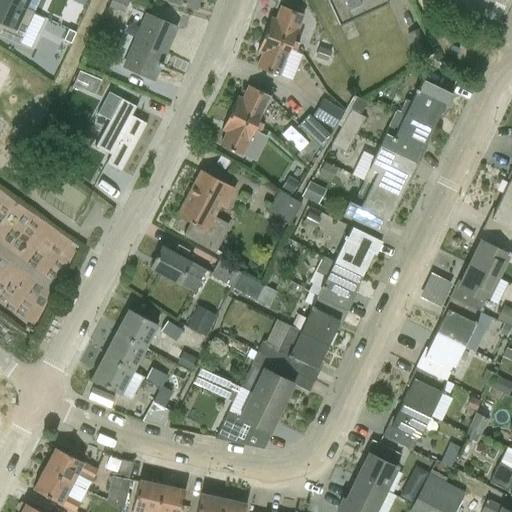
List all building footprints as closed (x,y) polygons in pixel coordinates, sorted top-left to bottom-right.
[(14,30),(24,10),(2,0),(0,0),(0,36),(9,41),(14,30)] [(2,0),(24,10),(28,0),(2,0)] [(123,14),(129,1),(126,0),(111,0),(108,7),(123,14)] [(167,0),(195,9),(197,0),(167,0)] [(327,0),(339,25),(340,27),(353,20),(387,4),(384,0),(327,0)] [(293,41),(303,15),(281,6),(275,20),(271,19),(272,18),(270,17),(263,35),(296,48),(298,43),(293,41)] [(175,28),(146,15),(123,66),(153,79),(159,66),(161,67),(162,65),(160,64),(175,28)] [(416,60),(425,58),(431,54),(419,28),(406,34),(416,60)] [(70,44),(75,33),(67,30),(63,41),(70,44)] [(256,68),(278,76),(289,50),(294,52),(296,48),(263,35),(256,52),(258,53),(258,52),(262,54),(256,68)] [(319,48),(315,58),(326,63),(331,52),(319,48)] [(415,91),(410,102),(406,99),(399,112),(432,128),(443,106),(446,107),(452,94),(422,80),(418,89),(415,87),(413,91),(415,91)] [(258,121),(270,96),(248,86),(242,100),(238,98),(238,97),(237,96),(229,113),(261,129),(263,123),(258,121)] [(103,163),(118,171),(144,123),(128,115),(133,106),(118,97),(92,145),(107,154),(103,163)] [(360,114),(366,104),(356,98),(350,108),(360,114)] [(312,116),(334,129),(343,112),(322,99),(312,116)] [(350,109),(340,127),(355,135),(365,118),(350,109)] [(432,128),(399,112),(395,110),(378,146),(418,165),(424,152),(421,151),(432,128)] [(220,146),(241,156),(254,130),(259,132),(261,129),(229,113),(221,130),(222,131),(222,130),(223,131),(226,132),(220,146)] [(297,126),(321,149),(322,149),(330,136),(308,115),(297,126)] [(345,153),(355,135),(340,127),(330,144),(345,153)] [(378,146),(367,168),(362,179),(364,180),(364,181),(399,197),(410,175),(412,176),(418,165),(378,146)] [(325,163),(318,175),(330,182),(337,170),(325,163)] [(511,173),(502,195),(511,199),(511,166),(510,171),(511,171),(511,173)] [(183,234),(215,251),(230,225),(212,216),(218,206),(223,209),(234,188),(201,171),(177,216),(189,222),(183,234)] [(288,177),(281,189),(291,195),(298,183),(288,177)] [(357,193),(365,197),(361,207),(348,201),(341,214),(384,234),(390,222),(388,220),(399,197),(364,181),(357,193)] [(310,183),(305,197),(320,203),(325,189),(310,183)] [(279,191),(266,212),(289,225),(301,204),(279,191)] [(511,199),(502,195),(491,217),(488,216),(482,228),(511,242),(511,199)] [(320,219),(309,212),(303,223),(314,230),(320,219)] [(381,242),(352,227),(347,236),(344,235),(342,239),(344,240),(333,263),(361,276),(372,253),(375,254),(381,242)] [(497,278),(506,257),(511,259),(511,242),(482,228),(477,240),(480,241),(468,264),(497,278)] [(149,269),(178,284),(178,283),(193,292),(199,280),(205,269),(161,246),(149,269)] [(280,278),(287,262),(277,257),(269,273),(280,278)] [(350,298),(361,276),(333,263),(322,257),(315,272),(326,278),(323,284),(321,283),(319,286),(313,283),(308,293),(347,312),(353,300),(350,298)] [(219,261),(210,275),(233,287),(240,273),(219,261)] [(486,300),(497,278),(468,264),(458,287),(455,285),(449,297),(478,312),(479,312),(483,303),(486,305),(488,302),(486,300)] [(443,306),(454,282),(432,272),(422,296),(443,306)] [(240,273),(233,287),(252,298),(260,284),(240,273)] [(341,323),(347,312),(308,293),(304,302),(310,305),(309,308),(310,309),(300,331),(328,345),(339,322),(341,323)] [(463,347),(474,323),(473,323),(478,312),(449,297),(443,309),(446,310),(435,333),(463,347)] [(496,320),(503,324),(511,327),(511,325),(511,309),(503,305),(496,320)] [(187,328),(205,337),(216,315),(198,306),(187,328)] [(144,348),(157,325),(128,309),(115,332),(144,348)] [(277,320),(265,343),(261,341),(255,353),(299,374),(314,381),(319,369),(316,368),(328,345),(300,331),(277,320)] [(160,331),(176,341),(183,332),(167,321),(160,331)] [(506,338),(511,327),(503,324),(498,334),(506,337),(506,338)] [(132,371),(144,348),(115,332),(103,356),(132,371)] [(453,368),(463,347),(435,333),(424,356),(421,355),(415,367),(444,381),(446,381),(450,372),(453,373),(455,370),(453,368)] [(511,351),(506,348),(502,358),(511,362),(511,351)] [(252,394),(280,407),(291,384),(294,386),(299,374),(255,353),(250,350),(246,357),(252,360),(249,364),(263,371),(252,394)] [(184,351),(177,364),(191,371),(198,358),(184,351)] [(143,377),(131,372),(132,371),(103,356),(90,379),(120,395),(112,410),(123,415),(128,407),(126,406),(130,399),(131,400),(143,377)] [(144,378),(161,386),(171,391),(173,388),(170,378),(150,367),(144,378)] [(401,402),(429,415),(441,390),(440,390),(444,381),(415,367),(410,378),(413,379),(401,402)] [(488,387),(494,375),(486,370),(479,382),(488,387)] [(202,371),(195,385),(209,392),(216,378),(202,371)] [(511,387),(511,383),(494,375),(489,387),(492,389),(502,393),(508,397),(511,387)] [(179,396),(171,391),(161,386),(152,402),(171,412),(179,396)] [(109,408),(114,397),(92,388),(87,399),(109,408)] [(498,401),(502,393),(492,389),(488,396),(498,401)] [(269,430),(280,407),(252,394),(240,417),(228,411),(222,423),(215,439),(263,450),(271,431),(269,430)] [(471,397),(466,407),(475,411),(480,402),(471,397)] [(381,437),(412,452),(415,444),(418,445),(421,441),(418,439),(430,416),(429,415),(401,402),(390,425),(388,424),(381,437)] [(476,413),(469,428),(479,433),(480,434),(488,419),(476,413)] [(479,433),(469,428),(464,437),(475,443),(479,433)] [(394,463),(399,454),(371,440),(365,453),(368,454),(356,477),(386,492),(398,465),(394,463)] [(96,470),(54,448),(43,469),(71,483),(81,488),(86,491),(96,470)] [(111,457),(108,473),(132,477),(134,461),(111,457)] [(511,469),(499,463),(489,482),(507,491),(511,481),(511,469)] [(398,497),(411,504),(412,505),(429,473),(414,466),(398,497)] [(32,489),(74,511),(79,503),(65,495),(66,494),(75,499),(81,488),(71,483),(43,469),(32,489)] [(454,511),(465,492),(445,482),(429,473),(412,505),(411,504),(408,510),(412,511),(454,511)] [(108,501),(124,509),(129,480),(112,477),(108,501)] [(337,511),(338,511),(386,511),(395,496),(386,492),(356,477),(345,500),(343,498),(337,511)] [(138,480),(131,511),(155,511),(161,485),(138,480)] [(179,511),(184,490),(161,485),(155,511),(179,511)] [(200,493),(195,511),(219,511),(223,499),(200,493)] [(243,511),(246,504),(223,499),(219,511),(243,511)] [(511,511),(501,507),(486,501),(480,511),(511,511)] [(41,511),(25,503),(20,511),(41,511)]
